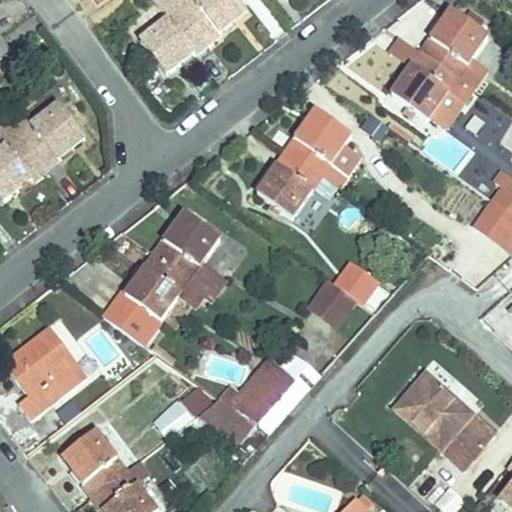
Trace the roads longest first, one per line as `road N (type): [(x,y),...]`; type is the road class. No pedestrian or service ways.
road 1 (residential): [(511,362),(440,300),(399,317),(313,412)]
road 2 (residential): [(368,0),(162,158)]
road 3 (residential): [(162,158),(0,285)]
road 4 (residential): [(162,158),(36,0)]
road 5 (residential): [(313,412),(421,511)]
road 6 (residential): [(313,412),(222,511)]
